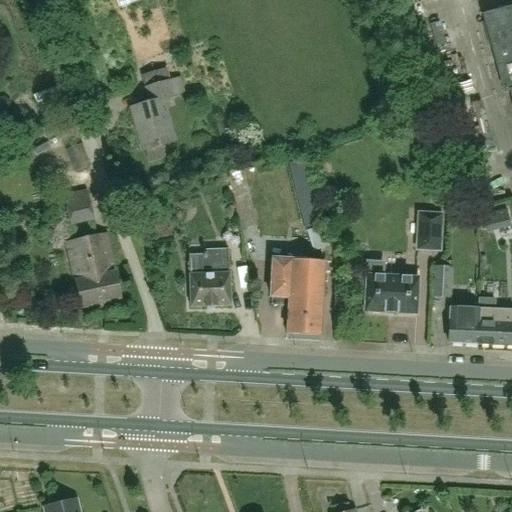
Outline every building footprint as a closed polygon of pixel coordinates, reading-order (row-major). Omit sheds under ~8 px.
[(444,0),(441,0),(427,1),(428,13),(445,11),(444,0)] [(511,8),(483,17),(504,93),(509,92),(511,103),(511,8)] [(149,104),(130,109),(142,152),(145,151),(148,162),(165,157),(162,146),(174,143),(162,101),(173,98),(173,99),(186,95),(181,77),(170,80),(156,85),(156,86),(145,89),(149,104)] [(459,103),(480,95),(473,79),(453,87),(459,103)] [(44,140),(64,123),(52,109),(32,127),(44,140)] [(65,151),(73,174),(88,169),(81,146),(65,151)] [(435,160),(415,165),(419,185),(439,180),(435,160)] [(71,225),(91,220),(86,194),(65,199),(71,225)] [(485,234),(510,228),(506,212),(481,218),(485,234)] [(419,215),(419,251),(442,251),(442,215),(419,215)] [(303,223),(306,231),(305,232),(313,253),(329,247),(319,218),(303,223)] [(104,235),(65,244),(81,310),(120,301),(104,235)] [(204,256),(187,257),(190,309),(230,307),(227,250),(203,251),(204,256)] [(270,259),(268,297),(272,298),(272,306),(288,307),(286,334),(319,336),(323,262),(270,259)] [(358,272),(357,293),(365,294),(364,313),(416,316),(418,280),(383,278),(384,263),(365,262),(364,272),(358,272)] [(432,298),(450,299),(451,268),(433,268),(432,298)] [(477,299),(477,310),(449,309),(448,344),(479,345),(480,329),(479,329),(479,318),(477,318),(478,299),(477,299)] [(495,300),(478,299),(477,318),(479,318),(479,329),(480,329),(479,345),(511,346),(511,311),(494,311),(495,300)] [(79,511),(77,502),(72,503),(49,508),(50,511),(79,511)]
